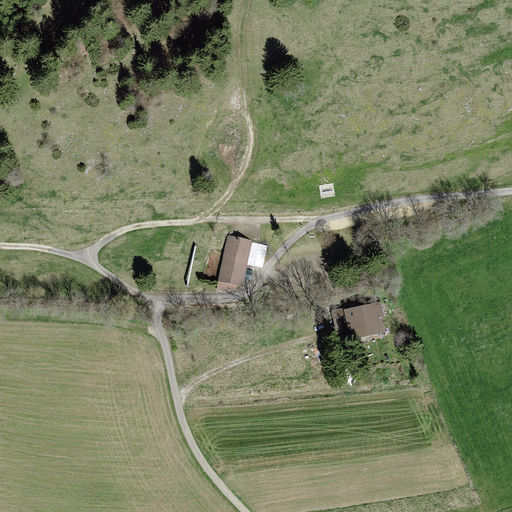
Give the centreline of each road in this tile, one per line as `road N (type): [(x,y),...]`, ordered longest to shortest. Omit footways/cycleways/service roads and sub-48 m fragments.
road 1 (residential): [(511,190),(307,220),(256,289),(235,298),(149,302)]
road 2 (residential): [(244,511),(215,484),(187,432),(168,341),(149,302)]
road 3 (track): [(93,256),(135,227),(307,220)]
road 4 (track): [(0,308),(159,322)]
road 5 (track): [(211,220),(261,137),(263,120),(238,110)]
